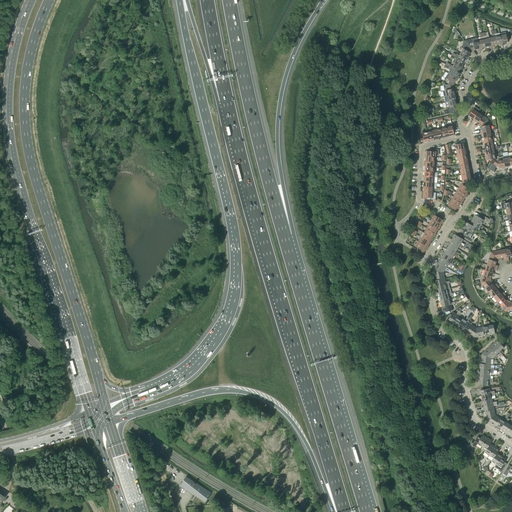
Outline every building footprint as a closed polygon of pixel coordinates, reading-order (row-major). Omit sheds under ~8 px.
[(484,33),(482,33),(483,37),(483,40),(485,47),(489,47),(489,48),(492,48),(489,38),(489,39),(488,35),(485,36),(484,33)] [(480,50),(478,41),(478,38),(464,41),(472,52),(474,50),(478,49),(478,51),(480,50)] [(472,52),(464,41),(461,48),(463,49),(460,54),(468,59),(470,56),(468,56),(470,53),(472,52)] [(467,61),(468,59),(460,54),(459,56),(456,54),(455,55),(453,53),(451,55),(464,63),(466,60),(467,61)] [(462,66),(464,63),(451,55),(450,57),(453,59),(452,62),(455,64),(462,69),(464,66),(462,66)] [(461,71),(462,69),(455,64),(453,67),(450,65),(447,63),(445,65),(453,70),(458,73),(458,72),(460,70),(461,71)] [(460,74),(458,72),(458,73),(453,70),(445,65),(444,67),(447,69),(447,68),(450,70),(448,73),(458,79),(460,77),(458,76),(460,74)] [(457,82),(458,79),(448,73),(445,78),(450,81),(447,85),(453,86),(454,84),(456,81),(457,82)] [(453,89),(453,86),(447,85),(443,84),(444,91),(443,91),(444,97),(447,96),(456,94),(455,92),(454,92),(453,89)] [(456,97),(456,94),(447,96),(444,97),(445,103),(448,102),(456,100),(455,97),(456,97)] [(459,108),(458,105),(446,108),(447,111),(444,112),(445,114),(458,111),(458,108),(459,108)] [(472,120),(478,112),(479,111),(474,107),(468,116),(471,118),(470,119),(472,120)] [(480,125),(488,119),(483,116),(478,112),(472,120),(475,122),(475,121),(478,122),(480,125)] [(489,125),(488,119),(480,125),(481,127),(482,130),(480,130),(481,133),(490,131),(489,125)] [(429,141),(427,131),(421,132),(423,139),(421,139),(421,142),(429,141)] [(494,142),(493,136),(483,138),(484,141),(482,141),(483,144),(492,142),(494,142)] [(496,150),(495,147),(485,149),(486,152),(484,153),(485,155),(494,153),(493,150),(496,150)] [(493,164),(496,160),(495,159),(494,153),(485,155),(485,158),(487,157),(488,161),(489,160),(489,161),(491,163),(493,164)] [(505,168),(503,157),(498,158),(496,160),(493,164),(495,166),(497,167),(498,167),(499,168),(502,167),(502,169),(505,168)] [(472,178),(471,173),(461,175),(462,182),(466,183),(468,183),(467,179),(472,178)] [(464,186),(466,183),(462,182),(458,188),(467,194),(470,189),(464,186)] [(464,198),(467,194),(458,188),(456,192),(464,198)] [(464,198),(456,192),(453,197),(461,203),(464,198)] [(460,205),(461,203),(453,197),(450,201),(460,208),(461,206),(460,205)] [(460,208),(450,201),(447,206),(456,211),(458,208),(459,209),(460,208)] [(511,201),(505,203),(504,201),(500,203),(502,210),(506,209),(511,207),(511,201)] [(475,215),(472,220),(481,225),(484,221),(487,223),(489,219),(480,214),(478,217),(475,215)] [(434,215),(431,220),(440,225),(443,220),(434,215)] [(440,225),(431,220),(429,224),(437,230),(440,225)] [(478,230),(481,225),(472,220),(469,224),(475,228),(478,230)] [(472,232),(475,228),(469,224),(466,222),(463,227),(472,232)] [(437,230),(429,224),(426,229),(435,234),(437,230)] [(474,234),(472,232),(463,227),(460,232),(464,234),(462,237),(471,242),(473,239),(472,238),(474,234)] [(435,234),(426,229),(424,233),(432,238),(435,234)] [(432,238),(424,233),(422,232),(419,236),(421,237),(430,242),(432,238)] [(455,235),(452,239),(463,246),(464,244),(461,242),(463,239),(455,235)] [(430,242),(421,237),(418,241),(427,247),(430,242)] [(463,246),(452,239),(449,244),(457,249),(459,246),(462,248),(463,246)] [(423,253),(427,247),(418,241),(416,246),(421,250),(420,252),(423,253)] [(457,249),(449,244),(446,249),(458,255),(459,254),(455,252),(457,249)] [(511,247),(504,250),(505,259),(503,259),(504,261),(506,260),(506,262),(509,261),(508,257),(511,256),(511,253),(511,252),(511,247)] [(458,255),(446,249),(444,253),(451,258),(453,255),(457,257),(458,255)] [(505,259),(504,250),(491,252),(498,260),(500,258),(503,258),(503,259),(505,259)] [(498,260),(491,252),(487,265),(496,268),(496,265),(495,265),(496,262),(498,260)] [(451,258),(444,253),(441,258),(451,264),(454,260),(451,258)] [(451,264),(441,258),(438,263),(446,267),(448,264),(451,267),(452,265),(451,264)] [(443,272),(446,267),(438,263),(433,271),(443,272)] [(494,273),(492,272),(492,273),(485,270),(480,283),(491,281),(490,278),(491,275),(493,276),(494,273)] [(444,279),(443,272),(433,271),(435,281),(444,279)] [(491,283),(491,281),(480,283),(489,293),(496,287),(495,285),(493,286),(491,283)] [(448,283),(437,286),(438,291),(447,289),(448,289),(449,288),(448,283)] [(493,297),(499,292),(497,290),(499,288),(496,284),(495,285),(496,287),(489,293),(493,297)] [(448,289),(447,289),(438,291),(439,297),(451,294),(449,288),(448,289)] [(504,295),(505,297),(507,296),(503,292),(501,294),(499,292),(493,297),(497,301),(504,295)] [(452,293),(451,294),(439,297),(440,302),(450,300),(449,296),(453,295),(452,293)] [(505,312),(509,301),(506,301),(504,298),(505,297),(504,295),(497,301),(505,312)] [(453,323),(460,312),(458,311),(456,314),(453,312),(448,320),(453,323)] [(457,326),(462,318),(460,317),(462,313),(460,312),(453,323),(457,326)] [(461,329),(469,318),(467,317),(465,320),(462,318),(457,326),(461,329)] [(466,332),(471,324),(468,322),(471,319),(469,318),(461,329),(466,332)] [(489,321),(487,322),(489,335),(495,334),(493,325),(489,325),(489,321)] [(474,338),(476,328),(471,324),(466,332),(474,338)] [(484,336),(482,327),(476,328),(474,338),(484,336)] [(497,340),(493,344),(502,354),(503,353),(501,350),(503,347),(497,340)] [(502,354),(493,344),(489,348),(495,355),(497,352),(500,356),(501,354),(502,354)] [(495,355),(489,348),(481,354),(491,358),(495,355)] [(490,365),(491,358),(481,354),(481,364),(490,365)] [(495,395),(494,393),(481,396),(482,401),(491,399),(491,396),(495,395)] [(497,405),(497,403),(484,406),(485,412),(494,410),(493,406),(497,405)] [(487,421),(495,416),(494,410),(485,412),(487,421)] [(495,427),(500,419),(495,416),(487,421),(495,427)] [(500,430),(507,418),(505,417),(503,421),(500,419),(495,427),(500,430)] [(504,433),(509,425),(506,423),(509,419),(507,418),(500,430),(504,433)] [(482,447),(487,438),(482,435),(480,438),(478,436),(474,442),(472,441),(470,444),(472,445),(475,447),(477,444),(482,447)] [(490,444),(492,441),(487,438),(482,447),(486,449),(490,444)] [(489,456),(494,447),(490,444),(486,449),(484,452),(489,456)] [(499,450),(494,447),(489,456),(493,458),(497,453),(499,450)] [(496,465),(501,456),(497,453),(493,458),(491,462),(496,465)] [(506,459),(501,456),(496,465),(494,467),(498,470),(498,471),(501,473),(506,464),(504,462),(506,459)] [(511,475),(511,465),(511,467),(508,465),(503,474),(506,476),(508,473),(511,475)] [(205,502),(211,493),(192,480),(186,477),(184,480),(180,486),(194,495),(195,493),(197,495),(205,502)]
